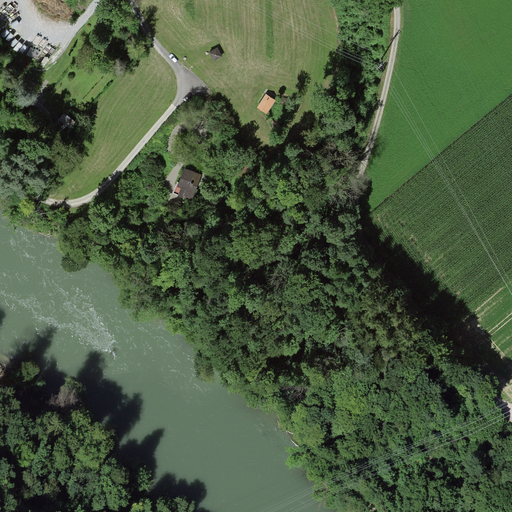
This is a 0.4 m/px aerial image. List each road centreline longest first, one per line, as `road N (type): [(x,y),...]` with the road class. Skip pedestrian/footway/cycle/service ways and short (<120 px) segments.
road 1 (track): [(397,0),(395,48),(357,182),(368,254),(511,415)]
road 2 (track): [(130,0),(179,74),(178,95),(105,185),(52,200)]
